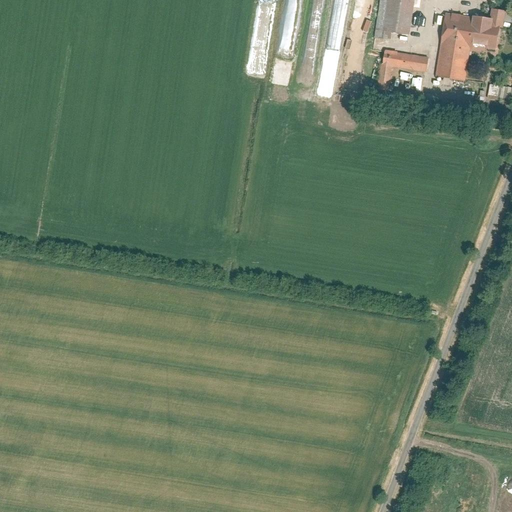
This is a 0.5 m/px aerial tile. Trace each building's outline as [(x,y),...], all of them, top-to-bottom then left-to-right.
[(379,0),(374,38),(388,39),(389,31),(409,34),(413,0),(379,0)] [(442,13),(437,41),(494,51),(499,24),(442,13)] [(280,67),(291,68),(297,31),(281,29),(277,53),(282,54),(280,67)] [(461,81),(465,47),(441,44),(436,78),(461,81)] [(397,53),(395,70),(426,75),(429,58),(397,53)] [(511,97),(511,86),(489,85),(488,96),(511,97)]
